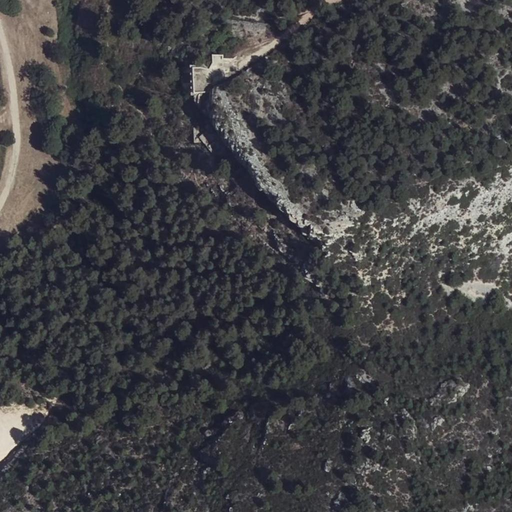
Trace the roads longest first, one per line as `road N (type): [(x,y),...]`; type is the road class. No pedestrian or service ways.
road 1 (track): [(0,200),(15,138),(0,10)]
road 2 (track): [(229,75),(344,0)]
